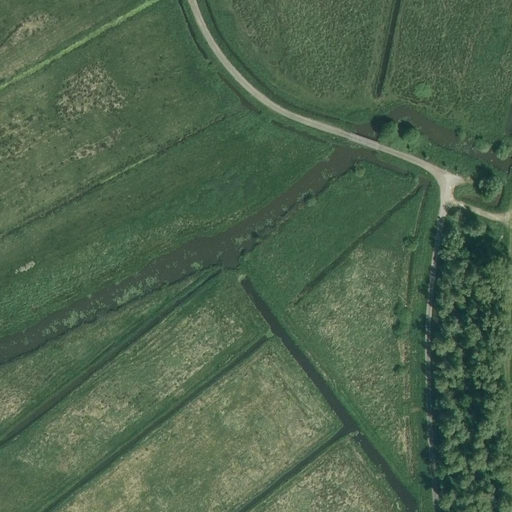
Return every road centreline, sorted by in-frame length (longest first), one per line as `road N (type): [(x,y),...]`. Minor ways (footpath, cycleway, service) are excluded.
road 1 (unclassified): [(436,511),(427,337),(452,177)]
road 2 (track): [(192,0),(213,47),(259,97),(452,177)]
road 3 (track): [(511,222),(511,484)]
